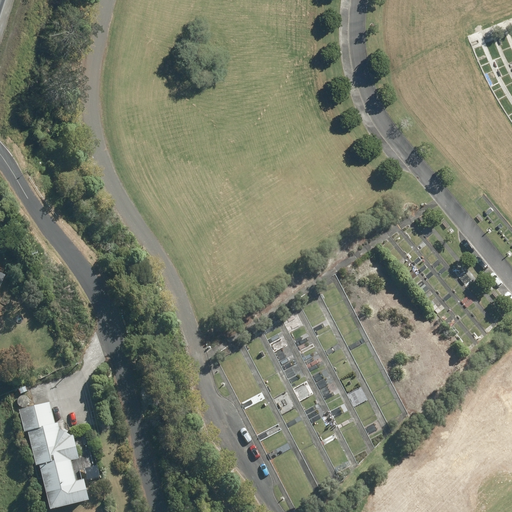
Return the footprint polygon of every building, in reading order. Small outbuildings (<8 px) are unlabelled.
[(432,233),(427,227),(421,233),(426,238),(432,233)] [(39,383),(29,386),(33,398),(43,395),(39,383)] [(28,394),(17,397),(21,407),(31,404),(28,394)] [(55,426),(49,404),(19,411),(24,433),(28,432),(36,467),(39,466),(46,495),(49,511),(50,511),(87,502),(83,485),(76,487),(70,462),(70,461),(78,460),(73,440),(69,441),(68,440),(61,435),(60,436),(57,425),(55,426)] [(185,503),(188,511),(190,511),(196,510),(193,501),(185,503)]
